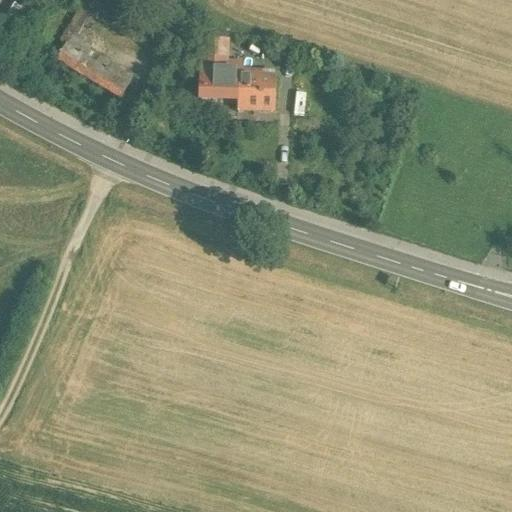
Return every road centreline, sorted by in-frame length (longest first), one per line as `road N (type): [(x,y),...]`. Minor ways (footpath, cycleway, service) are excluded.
road 1 (secondary): [(511,296),(183,193),(0,102)]
road 2 (track): [(111,160),(0,420)]
